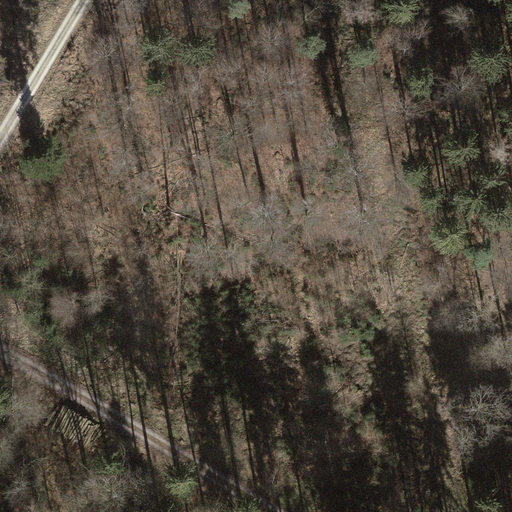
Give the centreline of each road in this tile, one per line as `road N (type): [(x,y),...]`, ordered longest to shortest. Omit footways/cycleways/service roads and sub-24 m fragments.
road 1 (track): [(0,350),(268,511)]
road 2 (track): [(84,0),(0,142)]
